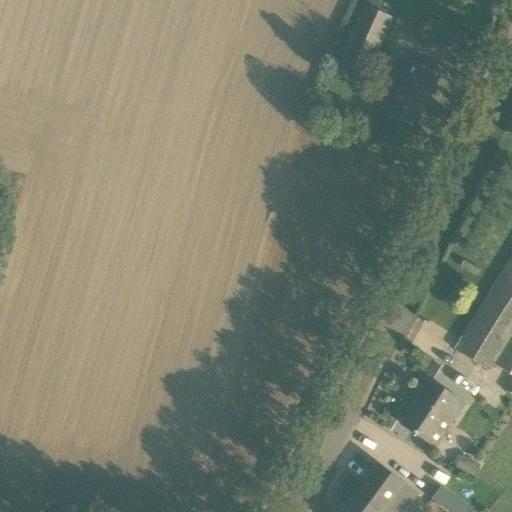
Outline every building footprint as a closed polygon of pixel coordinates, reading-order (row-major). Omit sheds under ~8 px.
[(366,76),(393,18),(387,15),(368,6),(341,64),(366,76)] [(415,129),(439,74),(408,60),(383,115),(415,129)] [(511,259),(455,350),(490,372),(495,364),(511,375),(511,381),(506,391),(511,394),(511,259)] [(434,446),(447,427),(463,404),(431,382),(402,425),(434,446)] [(412,473),(391,458),(383,469),(378,465),(343,511),(402,511),(416,494),(404,484),(412,473)] [(470,459),(462,473),(472,479),(480,465),(470,459)] [(440,487),(431,499),(438,504),(449,511),(475,511),(476,511),(468,506),(449,493),(440,487)]
